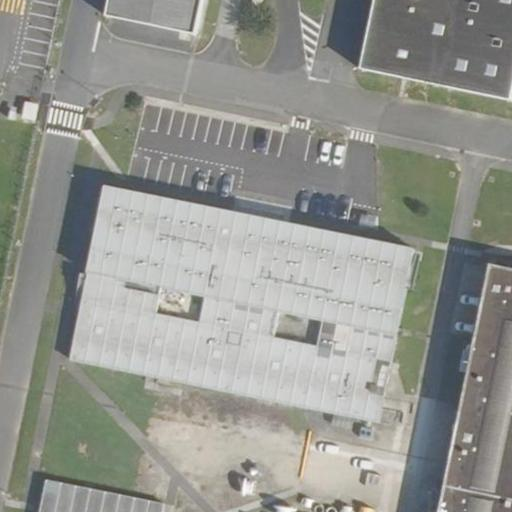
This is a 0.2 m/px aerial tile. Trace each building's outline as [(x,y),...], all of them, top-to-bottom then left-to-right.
[(203,0),(110,0),(107,16),(196,35),(203,0)] [(511,0),(376,0),(362,70),(511,100),(511,0)] [(110,179),(72,359),(381,423),(419,243),(110,179)] [(511,511),(511,264),(476,257),(424,511),(511,511)] [(46,477),(38,511),(160,511),(163,501),(46,477)]
